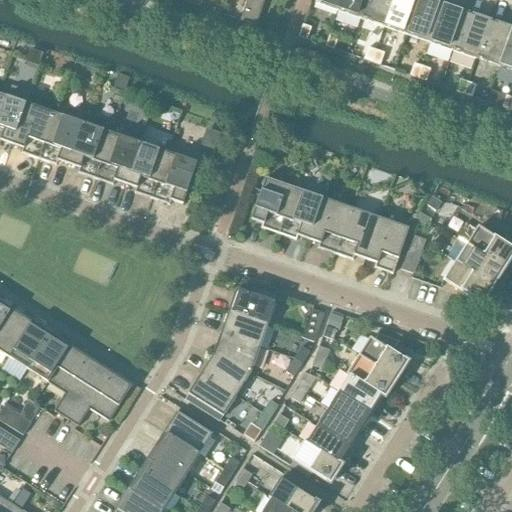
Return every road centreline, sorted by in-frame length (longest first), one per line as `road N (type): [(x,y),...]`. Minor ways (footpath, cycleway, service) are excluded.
road 1 (residential): [(77,511),(177,345),(212,253)]
road 2 (residential): [(212,253),(460,340)]
road 3 (residential): [(0,179),(212,253)]
road 4 (residential): [(460,340),(352,511)]
road 5 (tertiary): [(511,373),(424,511)]
